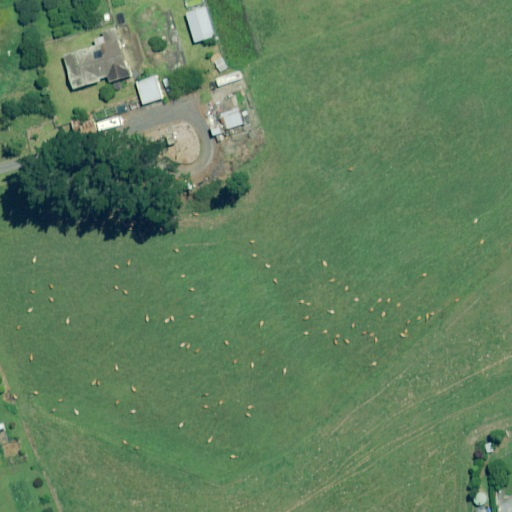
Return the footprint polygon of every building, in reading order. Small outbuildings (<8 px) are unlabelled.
[(204,3),(202,0),(190,0),(184,2),(186,8),(204,3)] [(216,37),(207,8),(188,13),(197,42),(216,37)] [(74,31),(71,23),(54,28),(56,37),(74,31)] [(132,77),(127,63),(139,60),(135,47),(124,50),(117,27),(94,34),(98,46),(66,55),(76,89),(111,79),(112,82),(132,77)] [(229,68),(224,59),(215,64),(220,73),(229,68)] [(165,98),(158,76),(139,82),(146,104),(165,98)] [(173,102),(177,110),(199,102),(196,93),(173,102)] [(244,124),(239,109),(225,114),(230,129),(244,124)] [(217,113),(207,117),(216,136),(226,132),(217,113)]
